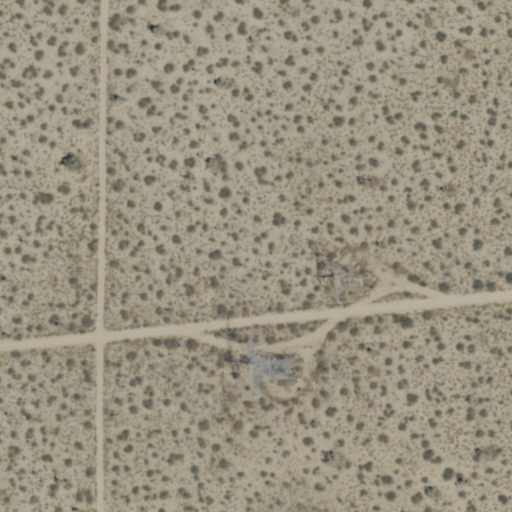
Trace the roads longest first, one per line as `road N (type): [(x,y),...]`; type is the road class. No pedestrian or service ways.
road 1 (track): [(0,344),(511,295)]
road 2 (track): [(97,511),(98,0)]
